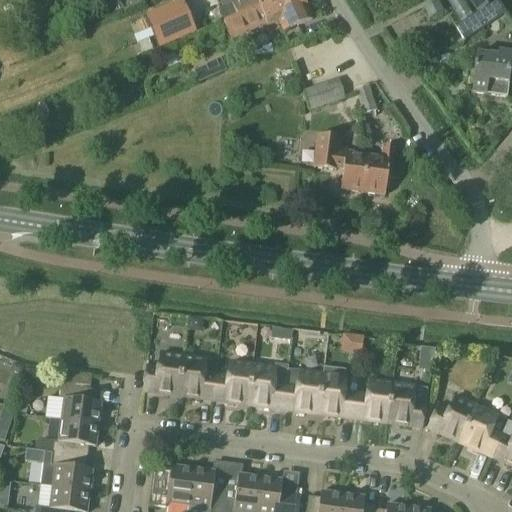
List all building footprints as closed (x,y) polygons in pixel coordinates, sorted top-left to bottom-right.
[(231,4),(238,19),(238,20),(284,0),(219,0),(223,7),(231,4)] [(308,10),(303,0),(284,0),(238,20),(238,19),(223,25),(230,41),(266,25),(267,27),(293,16),(298,27),(312,21),(307,10),(308,10)] [(470,0),(479,12),(455,28),(464,42),(506,14),(497,1),(494,2),(492,0),(470,0)] [(161,46),(198,30),(185,1),(148,16),(161,46)] [(438,3),(424,10),(429,21),(443,15),(438,3)] [(476,56),(471,94),(506,99),(510,70),(511,70),(511,55),(498,53),(497,58),(476,56)] [(200,69),(206,82),(226,73),(221,60),(200,69)] [(339,80),(315,88),(303,92),(310,113),(346,100),(339,80)] [(377,111),(369,86),(355,91),(363,116),(377,111)] [(45,105),(31,110),(34,120),(49,114),(45,105)] [(363,194),(367,158),(353,156),(353,155),(346,154),(347,150),(338,149),(339,140),(318,137),(313,169),(335,172),(336,170),(343,171),(340,192),(363,194)] [(381,160),(367,158),(363,194),(385,197),(388,173),(393,173),(396,149),(383,147),(381,160)] [(177,398),(183,358),(160,356),(157,370),(147,369),(144,393),(177,398)] [(213,403),(216,377),(205,376),(206,361),(183,358),(177,398),(193,400),(213,403)] [(246,407),(251,368),(229,365),(227,378),(216,377),(213,403),(246,407)] [(282,412),(286,386),(285,386),(287,368),(275,366),(274,371),(251,368),(246,407),(282,412)] [(351,421),(354,395),(344,394),(346,380),(344,380),(345,372),(323,369),(322,377),(316,416),(351,421)] [(98,428),(101,404),(88,403),(92,377),(63,373),(59,400),(64,401),(61,423),(98,428)] [(316,416),(322,377),(299,374),(297,388),(286,386),(282,412),(316,416)] [(385,425),(390,386),(369,383),(366,397),(354,395),(351,421),(385,425)] [(415,389),(390,386),(385,425),(422,430),(425,405),(414,403),(415,389)] [(458,444),(474,408),(454,399),(449,412),(437,408),(427,430),(458,444)] [(19,400),(16,413),(26,415),(29,402),(19,400)] [(490,459),(501,435),(491,431),(497,418),(474,408),(458,444),(490,459)] [(98,428),(61,423),(58,444),(53,443),(52,454),(52,455),(80,459),(82,447),(95,449),(98,428)] [(511,468),(511,440),(501,435),(490,459),(511,468)] [(52,490),(89,494),(92,471),(79,469),(80,459),(52,455),(52,454),(45,453),(40,487),(52,489),(52,490)] [(187,511),(188,508),(189,508),(194,471),(171,468),(170,473),(153,471),(148,507),(166,509),(165,511),(187,511)] [(220,511),(224,488),(214,486),(215,474),(194,471),(189,508),(188,508),(187,511),(220,511)] [(255,511),(260,479),(237,477),(236,489),(224,488),(220,511),(255,511)] [(255,511),(290,511),(292,496),(293,490),(282,489),(282,482),(260,479),(255,511)] [(86,511),(89,494),(52,490),(49,509),(36,507),(34,511),(86,511)] [(339,511),(341,496),(320,493),(319,506),(308,505),(307,511),(339,511)] [(363,511),(365,499),(341,496),(339,511),(363,511)] [(0,507),(8,510),(9,498),(0,497),(0,507)]
